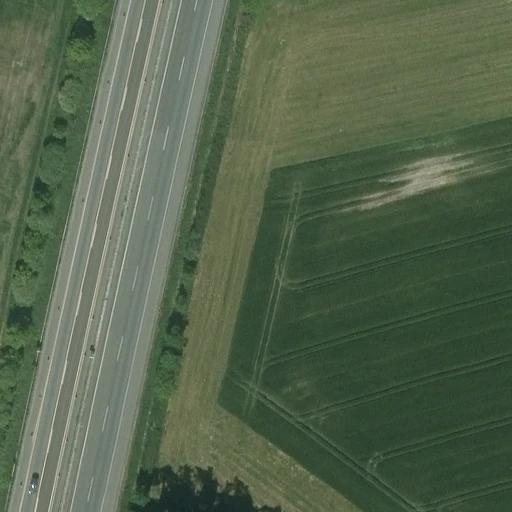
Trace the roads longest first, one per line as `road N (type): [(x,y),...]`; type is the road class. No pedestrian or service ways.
road 1 (motorway): [(83,511),(199,0)]
road 2 (motorway): [(149,0),(38,511)]
